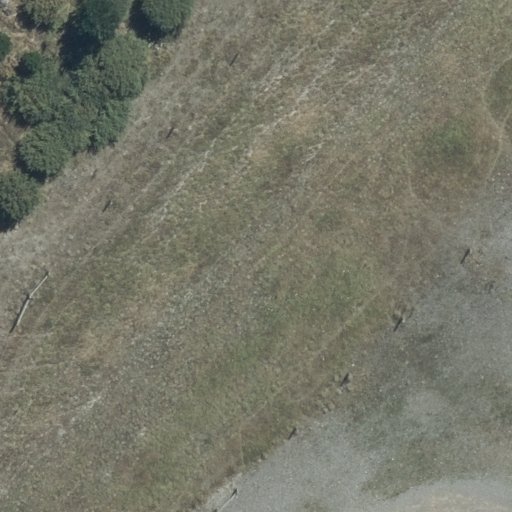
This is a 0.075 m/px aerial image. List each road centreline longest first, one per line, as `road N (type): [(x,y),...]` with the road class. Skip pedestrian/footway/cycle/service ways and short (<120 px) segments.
road 1 (track): [(0,234),(211,0)]
road 2 (unclassified): [(511,407),(462,377),(313,511)]
